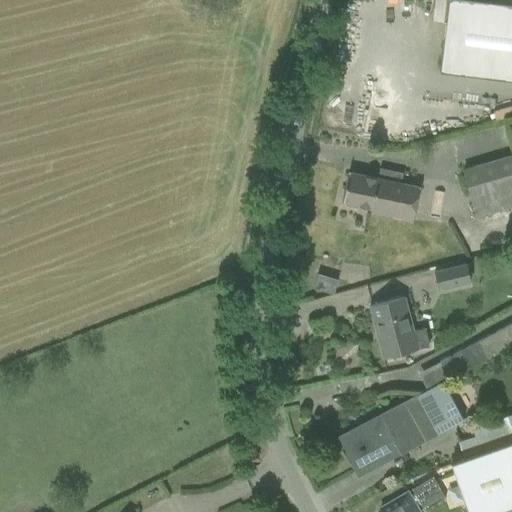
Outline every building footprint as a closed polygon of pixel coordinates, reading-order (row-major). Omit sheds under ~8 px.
[(511,4),(479,0),(448,0),(439,71),(511,80),(511,4)] [(511,207),(511,157),(463,171),(477,217),(511,207)] [(411,222),(418,187),(348,172),(341,203),(371,209),(370,213),(411,222)] [(465,265),(434,272),(438,289),(469,282),(465,265)] [(338,280),(317,274),(313,288),(334,294),(338,280)] [(382,330),(388,356),(428,346),(424,329),(413,332),(405,297),(370,305),(376,331),(382,330)] [(511,323),(470,345),(441,361),(450,379),(511,345),(511,323)] [(444,381),(426,391),(338,438),(350,461),(351,460),(359,475),(464,419),(444,381)] [(511,414),(483,424),(484,427),(472,431),(474,437),(459,442),(463,456),(511,440),(511,414)] [(511,442),(451,464),(467,511),(497,511),(511,507),(511,442)] [(415,494),(411,497),(416,505),(420,503),(424,510),(445,498),(432,477),(411,489),(415,494)] [(382,511),(419,511),(416,505),(411,497),(408,491),(380,507),(382,511)]
